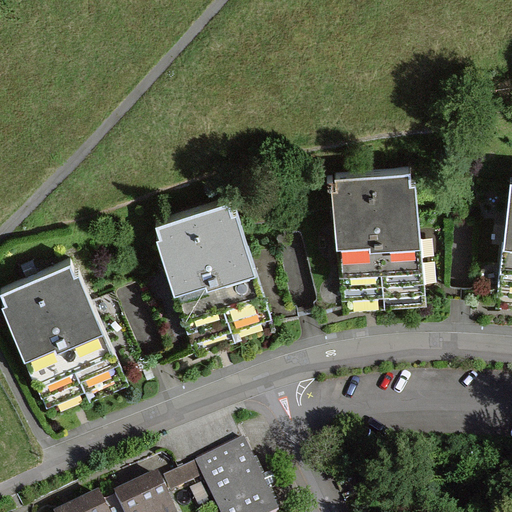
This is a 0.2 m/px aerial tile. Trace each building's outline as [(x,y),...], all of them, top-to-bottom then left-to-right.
[(411,170),(330,177),(342,298),(422,290),(411,170)] [(511,173),(510,173),(499,308),(511,309),(511,173)] [(228,200),(152,223),(189,346),(265,323),(228,200)] [(70,260),(0,292),(0,302),(53,416),(127,382),(70,260)] [(275,511),(241,441),(194,464),(217,511),(275,511)] [(173,511),(157,477),(114,498),(120,511),(173,511)] [(105,511),(97,495),(63,511),(105,511)]
